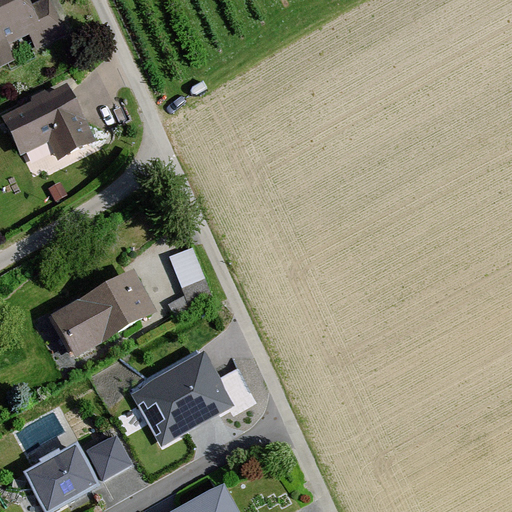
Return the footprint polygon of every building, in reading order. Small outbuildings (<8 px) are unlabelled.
[(0,0),(0,69),(8,66),(1,50),(23,40),(27,48),(56,34),(40,2),(20,11),(15,0),(0,0)] [(85,152),(55,93),(0,120),(0,140),(12,165),(44,149),(54,168),(85,152)] [(190,302),(213,294),(195,245),(172,253),(190,302)] [(66,367),(149,316),(124,276),(41,326),(66,367)] [(205,356),(131,397),(160,449),(234,409),(205,356)] [(120,431),(89,448),(105,478),(137,461),(120,431)] [(36,511),(53,511),(90,491),(68,452),(19,480),(36,511)] [(234,511),(222,489),(178,511),(234,511)]
